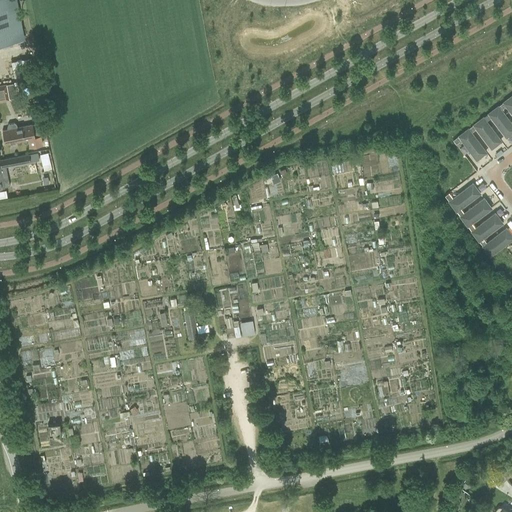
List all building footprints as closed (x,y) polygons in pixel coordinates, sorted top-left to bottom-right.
[(0,0),(0,44),(24,40),(16,0),(0,0)] [(0,100),(9,99),(6,84),(0,85),(0,100)] [(511,95),(498,106),(501,110),(506,106),(511,114),(511,95)] [(483,118),(486,122),(491,118),(506,137),(511,132),(511,125),(501,110),(498,106),(483,118)] [(501,141),(486,122),(483,118),(468,129),(471,133),(476,129),(491,149),(501,141)] [(3,131),(2,131),(2,132),(5,143),(4,143),(4,145),(6,144),(28,139),(30,148),(42,145),(40,137),(43,136),(41,123),(17,128),(16,125),(14,123),(8,125),(7,127),(8,130),(6,131),(3,131)] [(486,153),(471,133),(468,129),(453,140),(455,144),(461,140),(476,160),(486,153)] [(41,170),(50,169),(48,152),(40,153),(41,170)] [(29,155),(9,158),(10,166),(30,162),(39,160),(37,153),(29,155)] [(3,181),(1,168),(0,168),(0,167),(0,188),(10,186),(8,180),(3,181)] [(452,198),(448,193),(444,196),(456,211),(460,208),(480,193),(472,184),(452,198)] [(464,213),(460,208),(456,211),(467,226),(471,223),(491,208),(483,198),(464,213)] [(475,228),(471,223),(467,226),(478,241),(482,238),(502,223),(495,213),(475,228)] [(486,243),(482,238),(478,241),(490,256),(511,239),(511,236),(506,228),(486,243)] [(188,339),(198,337),(193,309),(183,311),(188,339)] [(20,325),(28,324),(27,317),(19,319),(20,325)] [(253,327),(241,329),(242,336),(254,334),(253,327)] [(48,436),(60,436),(59,424),(48,424),(48,436)] [(506,479),(511,474),(511,461),(511,460),(504,465),(503,464),(498,468),(506,479)] [(497,486),(506,479),(498,468),(484,478),(486,481),(490,482),(492,480),(497,486)]
